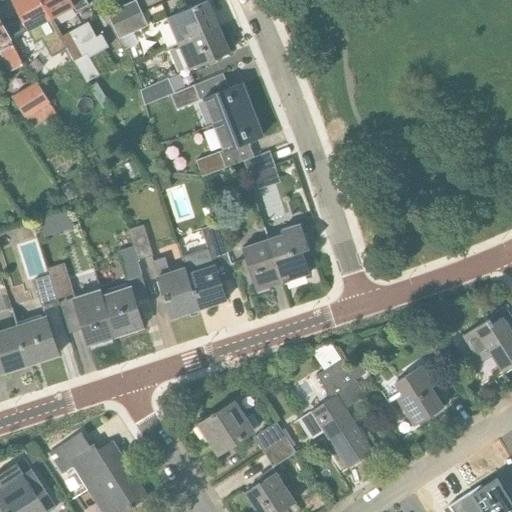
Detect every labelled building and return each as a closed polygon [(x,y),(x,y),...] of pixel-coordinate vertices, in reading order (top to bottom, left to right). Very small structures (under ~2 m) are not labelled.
[(72,58),(62,37),(53,19),(42,0),(12,0),(13,1),(0,8),(0,19),(11,40),(29,31),(36,43),(45,38),(58,66),(72,58)] [(76,12),(89,5),(86,0),(42,0),(53,19),(74,8),(76,12)] [(113,26),(142,13),(136,0),(107,14),(113,26)] [(178,45),(219,27),(208,1),(167,19),(178,45)] [(119,40),(148,26),(142,13),(113,26),(119,40)] [(11,40),(0,19),(0,48),(11,71),(24,64),(11,40)] [(62,37),(72,58),(87,83),(115,66),(105,50),(110,48),(102,35),(97,37),(89,23),(62,37)] [(178,45),(189,71),(231,53),(219,27),(178,45)] [(171,95),(176,93),(169,78),(143,89),(140,91),(143,100),(145,105),(171,95)] [(33,128),(57,114),(48,99),(51,97),(45,87),(41,88),(37,82),(13,97),(25,118),(26,117),(33,128)] [(214,125),(253,110),(243,83),(203,99),(214,125)] [(177,111),(200,101),(194,85),(176,93),(171,95),(177,111)] [(214,125),(224,151),(263,136),(253,110),(214,125)] [(244,161),(246,166),(249,175),(250,177),(276,167),(270,151),(244,161)] [(202,177),(226,168),(220,152),(196,161),(197,163),(201,172),(202,177)] [(74,213),(44,215),(45,231),(74,230),(74,213)] [(135,246),(138,261),(143,259),(154,256),(144,224),(143,225),(129,229),(135,246)] [(187,273),(200,310),(227,301),(215,266),(230,261),(218,224),(202,229),(213,264),(187,273)] [(269,239),(283,283),(310,274),(303,251),(309,249),(301,224),(282,230),(283,234),(269,239)] [(256,291),(283,283),(269,239),(242,248),(246,260),(239,262),(243,276),(251,273),(256,291)] [(142,274),(138,261),(135,246),(119,252),(128,279),(142,274)] [(174,319),(200,310),(187,273),(186,267),(170,272),(165,258),(155,262),(174,319)] [(74,294),(76,294),(73,286),(66,263),(48,269),(50,275),(58,300),(74,294)] [(58,300),(50,275),(34,280),(44,310),(59,305),(58,300)] [(144,328),(143,326),(130,286),(103,295),(116,337),(144,328)] [(101,290),(91,293),(76,298),(74,299),(90,346),(116,337),(103,295),(101,290)] [(18,326),(30,364),(59,355),(47,317),(18,326)] [(511,369),(511,332),(503,318),(492,324),(489,319),(463,336),(480,364),(492,356),(501,371),(502,370),(505,374),(511,369)] [(0,368),(2,374),(30,364),(18,326),(0,331),(0,368)] [(324,371),(341,360),(330,343),(310,350),(324,371)] [(312,440),(324,432),(348,469),(373,453),(336,396),(357,383),(355,380),(347,368),(342,360),(341,360),(324,371),(317,376),(331,399),(299,420),(312,440)] [(347,368),(355,380),(365,373),(358,361),(347,368)] [(418,424),(443,408),(431,388),(437,385),(424,365),(396,383),(403,395),(396,400),(406,417),(411,414),(418,424)] [(219,454),(255,431),(236,402),(201,425),(219,454)] [(264,452),(287,437),(278,422),(255,437),(264,452)] [(83,493),(127,465),(112,442),(98,450),(94,444),(90,447),(81,433),(49,454),(63,476),(69,472),(83,493)] [(265,452),(274,467),(275,467),(297,453),(288,438),(265,452)] [(124,511),(143,500),(148,497),(127,465),(83,493),(77,497),(85,511),(124,511)] [(278,472),(275,467),(274,467),(257,478),(261,483),(245,493),(256,511),(281,511),(296,503),(295,501),(276,473),(278,472)] [(0,503),(5,511),(31,511),(32,511),(41,506),(36,497),(37,496),(24,475),(5,487),(8,492),(0,497),(0,503)] [(511,511),(511,501),(498,480),(474,495),(478,503),(470,508),(459,491),(447,499),(455,511),(511,511)]
